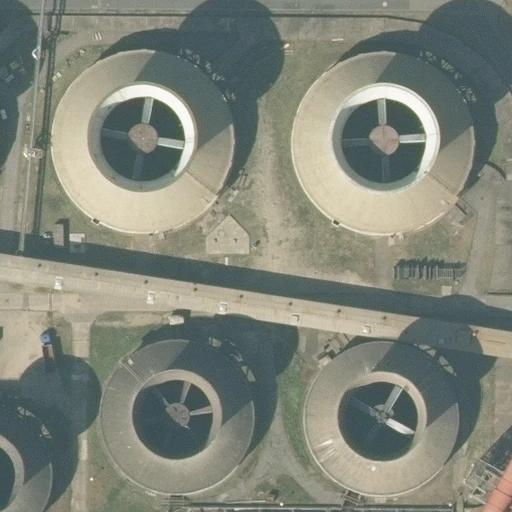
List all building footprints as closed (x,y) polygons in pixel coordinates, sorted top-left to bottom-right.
[(52,132),(51,148),(53,164),(57,179),(64,193),(73,206),(84,217),(101,228),(121,235),(141,238),(162,236),(181,229),(199,218),(214,203),(225,186),(231,166),(233,146),(231,125),(224,106),(212,89),(197,74),(180,64),(160,58),(139,56),(119,59),(99,67),(86,76),(73,87),(64,101),(57,116),(52,132)] [(292,133),(290,150),(292,165),(296,181),(303,195),(312,208),(324,219),(341,231),(361,238),(382,240),(403,238),(422,231),(440,220),(455,206),(466,188),(473,168),(475,147),(472,126),(465,107),(454,89),(439,75),(421,64),(400,58),(380,56),(359,59),(339,67),(325,76),(313,88),(303,101),(296,117),(292,133)] [(205,275),(231,276),(232,255),(205,254),(205,275)] [(511,332),(431,321),(427,347),(511,358),(511,332)] [(101,423),(103,439),(108,454),(116,467),(126,479),(139,488),(153,495),(171,499),(189,498),(206,494),(222,485),(236,473),(247,459),(253,442),(256,424),(254,406),(249,388),(239,373),(226,360),(211,351),(193,345),(175,344),(157,347),(140,354),(126,364),(115,377),(107,391),(102,407),(101,423)] [(306,426),(308,441),(313,455),(320,468),(330,479),(342,488),(356,494),(373,498),(390,498),(407,493),(422,485),(435,474),(445,460),(452,444),(454,427),(453,409),(447,393),(438,378),(426,366),(411,357),(394,352),(377,351),(360,353),(344,360),(330,370),(320,382),(312,395),(308,410),(306,426)] [(511,367),(446,511),(504,511),(511,497),(511,367)] [(0,511),(53,511),(59,497),(61,479),(58,460),(50,443),(38,429),(23,418),(5,412),(0,411),(0,511)]
